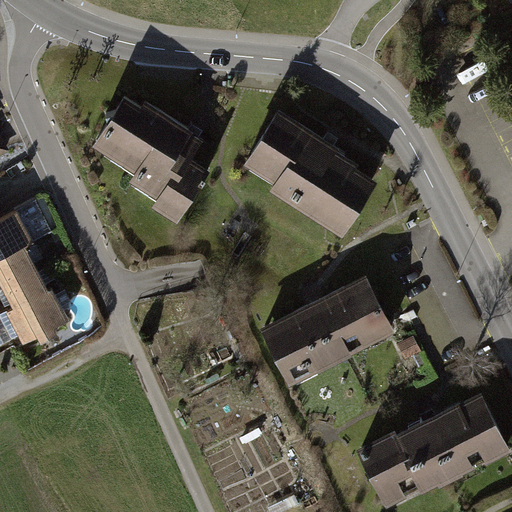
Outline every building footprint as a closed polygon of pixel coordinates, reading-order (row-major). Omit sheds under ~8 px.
[(125,95),(93,144),(136,171),(130,180),(158,198),(153,206),(178,222),(212,170),(192,158),(204,139),(193,132),(194,130),(146,99),(142,105),(125,95)] [(341,146),(280,107),(245,163),(276,182),(271,189),(344,236),(380,180),(358,167),(361,162),(339,148),(341,146)] [(0,155),(10,150),(3,138),(0,132),(0,155)] [(0,259),(26,246),(34,242),(17,210),(0,219),(0,259)] [(0,282),(14,309),(49,290),(26,246),(0,259),(0,282)] [(367,274),(261,327),(291,385),(397,332),(367,274)] [(53,288),(49,290),(14,309),(7,312),(23,344),(38,336),(41,343),(58,334),(55,328),(70,320),(53,288)] [(414,335),(398,343),(406,359),(422,351),(414,335)] [(397,428),(358,448),(388,507),(423,490),(424,492),(441,484),(442,487),(466,475),(465,473),(489,462),(489,463),(511,451),(511,447),(483,390),(399,432),(397,428)]
